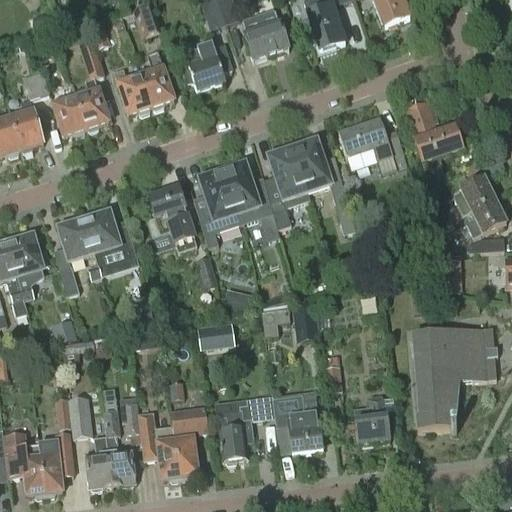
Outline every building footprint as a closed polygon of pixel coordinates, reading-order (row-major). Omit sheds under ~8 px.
[(215,0),(198,6),(209,36),(225,31),(215,0)] [(215,0),(225,31),(238,27),(228,0),(215,0)] [(351,0),(353,5),(365,0),(370,0),(383,33),(409,23),(399,0),(351,0)] [(311,17),(307,19),(320,58),(344,49),(331,11),(328,12),(324,1),(307,6),(311,17)] [(151,12),(140,16),(148,43),(160,39),(151,12)] [(100,29),(87,33),(95,56),(108,51),(100,29)] [(279,29),(243,42),(252,68),(288,55),(279,29)] [(197,58),(182,60),(183,91),(193,91),(196,99),(225,90),(221,79),(230,76),(222,51),(213,54),(211,50),(197,58)] [(94,57),(84,60),(91,81),(101,78),(94,57)] [(152,79),(139,83),(150,116),(173,108),(157,60),(146,63),(152,79)] [(122,76),(113,79),(117,91),(116,91),(127,123),(150,116),(139,83),(126,88),(122,76)] [(42,79),(32,82),(39,104),(48,101),(49,100),(48,100),(42,79)] [(32,82),(22,85),(29,106),(29,107),(39,104),(32,82)] [(87,101),(75,105),(85,137),(108,129),(98,97),(97,98),(93,86),(84,89),(87,101)] [(49,100),(48,101),(52,113),(62,145),(85,137),(75,105),(62,109),(58,97),(48,100),(49,100)] [(23,122),(10,125),(19,157),(42,151),(29,107),(29,106),(20,109),(23,122)] [(422,110),(406,116),(415,145),(414,146),(421,168),(420,169),(423,178),(427,180),(439,176),(440,172),(438,164),(462,155),(454,132),(432,140),(422,110)] [(379,124),(338,139),(351,176),(377,167),(381,181),(407,172),(396,139),(386,143),(379,124)] [(0,163),(19,157),(10,125),(0,128),(0,163)] [(316,147),(291,155),(309,207),(309,206),(307,199),(328,192),(330,192),(322,165),(316,147)] [(291,155),(267,163),(281,206),(269,210),(272,220),(276,237),(291,233),(285,216),(309,207),(291,155)] [(478,166),(463,171),(466,179),(481,174),(478,166)] [(225,177),(222,178),(240,231),(272,220),(269,210),(265,193),(254,197),(244,170),(239,172),(238,169),(224,173),(225,177)] [(240,231),(222,178),(218,179),(217,176),(203,180),(204,184),(199,186),(207,212),(196,215),(207,254),(218,250),(214,239),(240,231)] [(463,181),(444,187),(458,213),(446,219),(451,228),(494,206),(483,184),(468,191),(463,181)] [(330,192),(328,192),(343,240),(354,237),(340,189),(330,192)] [(439,203),(435,192),(420,197),(425,208),(439,203)] [(153,224),(145,227),(151,245),(169,239),(176,260),(194,254),(192,246),(185,223),(183,216),(184,216),(177,194),(147,204),(153,224)] [(494,206),(451,228),(454,234),(465,229),(472,244),(481,239),(482,241),(505,229),(494,206)] [(107,220),(83,228),(92,261),(96,273),(99,284),(109,282),(106,270),(107,270),(103,257),(117,253),(107,220)] [(83,228),(58,236),(68,268),(92,261),(83,228)] [(31,244),(6,251),(23,307),(33,304),(29,293),(21,295),(17,284),(41,277),(31,244)] [(480,246),(467,252),(468,260),(504,256),(503,244),(480,246)] [(6,251),(0,253),(0,289),(6,287),(13,310),(23,307),(6,251)] [(207,265),(194,269),(200,288),(203,287),(205,295),(215,292),(207,265)] [(460,283),(459,265),(444,266),(445,284),(460,283)] [(70,273),(56,277),(65,303),(78,299),(70,273)] [(96,273),(86,276),(90,287),(99,284),(96,273)] [(430,292),(411,294),(413,319),(432,317),(430,292)] [(297,310),(293,296),(272,303),(275,314),(297,310)] [(147,306),(135,310),(143,337),(155,333),(147,306)] [(316,308),(292,311),(297,347),(320,345),(316,308)] [(68,327),(51,333),(57,351),(74,345),(68,327)] [(444,338),(412,340),(418,424),(414,424),(415,437),(448,436),(448,440),(452,440),(455,439),(455,434),(454,434),(457,388),(471,387),(471,388),(496,386),(494,363),(497,363),(496,358),(496,353),(495,354),(493,354),(491,334),(466,336),(466,338),(443,339),(444,338)] [(6,360),(0,360),(0,385),(8,385),(6,360)] [(337,374),(324,375),(327,399),(340,398),(337,374)] [(183,387),(170,389),(172,405),(185,404),(183,387)] [(134,393),(120,393),(126,441),(139,439),(134,393)] [(66,403),(54,405),(57,433),(69,432),(66,403)] [(300,403),(270,406),(274,436),(287,434),(291,461),(321,457),(318,435),(316,417),(302,419),(300,403)] [(229,428),(216,429),(221,469),(246,466),(244,450),(251,449),(248,428),(263,426),(260,404),(245,406),(246,411),(238,413),(238,417),(228,419),(229,428)] [(85,405),(68,407),(72,445),(89,443),(85,405)] [(369,414),(352,416),(356,452),(388,448),(385,425),(384,425),(381,405),(368,407),(369,414)] [(204,414),(170,419),(173,433),(172,433),(173,438),(179,487),(188,486),(190,482),(197,481),(192,446),(195,446),(194,440),(207,438),(204,414)] [(102,418),(105,442),(111,493),(135,489),(130,456),(126,456),(125,448),(121,441),(119,441),(116,417),(102,418)] [(146,421),(137,422),(142,467),(158,465),(161,486),(167,485),(170,488),(179,487),(173,438),(172,433),(154,436),(152,424),(146,425),(146,421)] [(54,450),(38,452),(44,504),(53,503),(54,500),(61,499),(59,484),(72,482),(67,441),(53,443),(54,450)] [(24,442),(2,445),(6,485),(23,483),(25,503),(32,502),(35,505),(44,504),(38,452),(25,454),(24,442)] [(95,460),(83,461),(87,496),(111,493),(105,442),(93,444),(95,460)]
